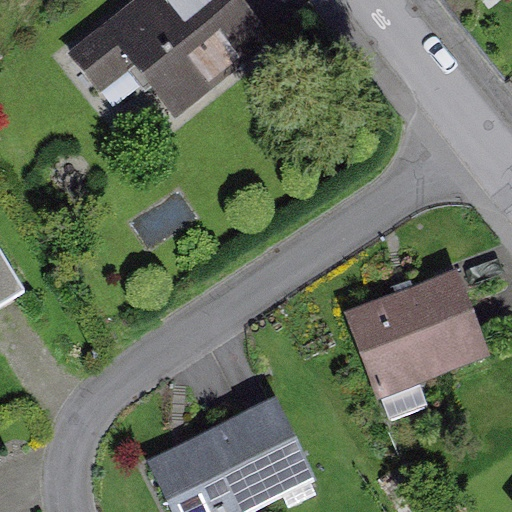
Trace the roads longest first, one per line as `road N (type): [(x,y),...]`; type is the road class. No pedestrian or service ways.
road 1 (residential): [(486,132),(103,390),(77,450),(88,511)]
road 2 (residential): [(486,132),(385,0)]
